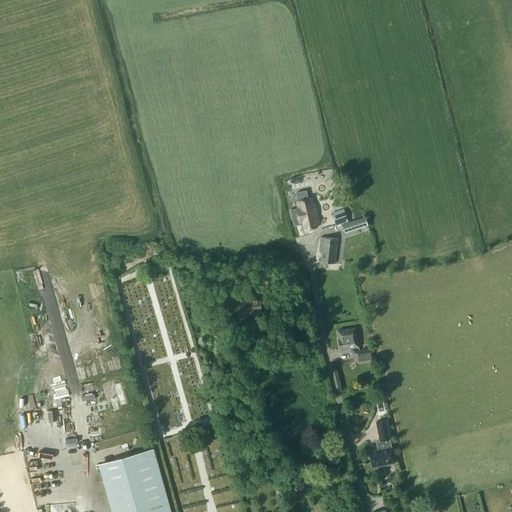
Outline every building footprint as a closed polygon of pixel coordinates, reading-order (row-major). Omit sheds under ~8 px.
[(297,208),(299,219),(297,219),(297,223),(303,222),(305,230),(317,227),(315,217),(318,217),(316,204),(314,204),(313,197),(296,201),(297,208)] [(348,221),(344,209),(332,213),(336,226),(348,221)] [(368,225),(366,217),(343,224),(345,232),(368,225)] [(320,262),(336,264),(338,238),(321,236),(319,252),(321,252),(320,262)] [(238,315),(262,311),(260,297),(251,298),(250,289),(243,290),(244,299),(236,300),(238,315)] [(340,350),(359,346),(356,327),(338,330),(339,338),(338,339),(340,350)] [(372,359),(370,347),(357,350),(359,362),(372,359)] [(378,450),(369,451),(373,467),(396,462),(392,447),(391,438),(387,420),(377,422),(380,440),(376,441),(378,450)] [(111,511),(171,511),(154,448),(99,464),(111,511)]
